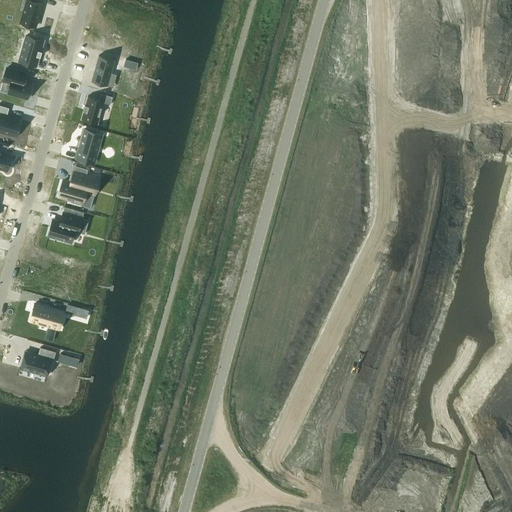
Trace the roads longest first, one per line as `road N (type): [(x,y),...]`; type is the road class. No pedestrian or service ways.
road 1 (unclassified): [(378,0),(389,213),(383,246),(259,491),(225,511)]
road 2 (unclassified): [(184,511),(324,0)]
road 3 (residential): [(85,0),(0,300)]
road 4 (track): [(329,511),(259,491),(209,420)]
road 5 (unclassified): [(479,0),(469,34),(468,97),(475,116),(511,126)]
